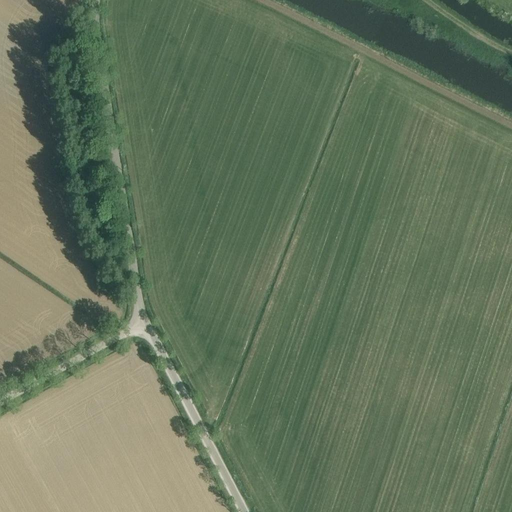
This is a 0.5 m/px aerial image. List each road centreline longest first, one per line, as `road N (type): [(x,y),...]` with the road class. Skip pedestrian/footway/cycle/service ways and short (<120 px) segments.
road 1 (unclassified): [(143,322),(95,0)]
road 2 (unclassified): [(243,511),(143,322)]
road 3 (unclassified): [(0,402),(143,322)]
